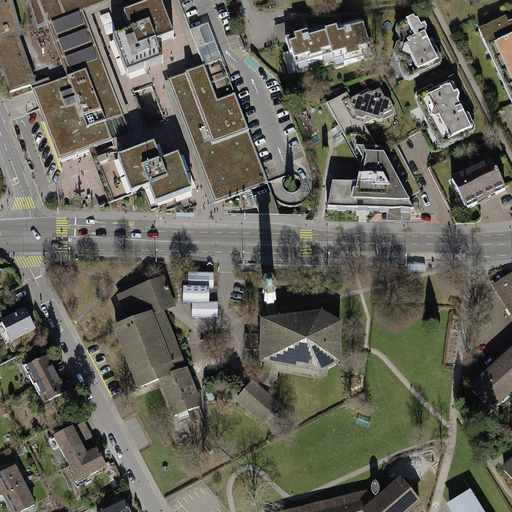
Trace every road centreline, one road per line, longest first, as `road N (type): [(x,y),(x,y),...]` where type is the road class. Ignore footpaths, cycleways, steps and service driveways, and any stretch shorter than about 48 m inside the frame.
road 1 (secondary): [(26,237),(511,244)]
road 2 (residential): [(26,237),(35,278),(155,511)]
